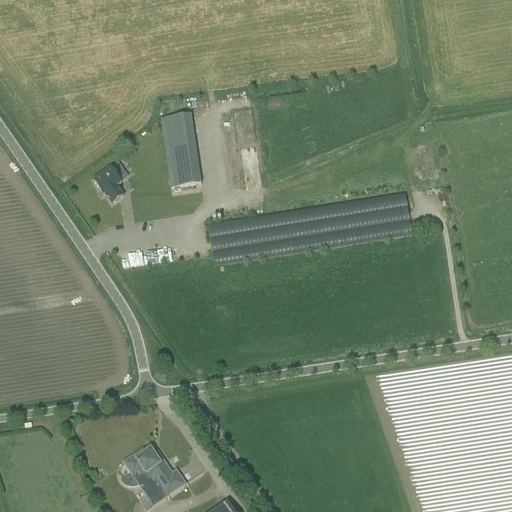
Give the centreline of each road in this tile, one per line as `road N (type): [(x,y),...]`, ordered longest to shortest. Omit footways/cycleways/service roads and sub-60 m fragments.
road 1 (unclassified): [(145,396),(511,341)]
road 2 (unclassified): [(145,396),(128,310),(0,127)]
road 3 (track): [(271,511),(185,390)]
road 4 (unclassified): [(0,420),(145,396)]
